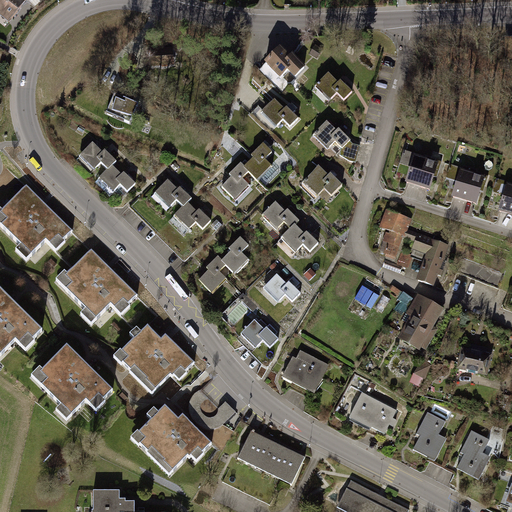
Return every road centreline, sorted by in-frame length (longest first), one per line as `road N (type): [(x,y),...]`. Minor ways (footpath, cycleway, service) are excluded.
road 1 (residential): [(463,511),(275,410),(38,145),(28,114),(35,55),(72,13),(121,0)]
road 2 (residential): [(409,19),(406,59),(354,252),(383,272),(511,321)]
road 3 (residential): [(170,6),(265,24),(409,19)]
